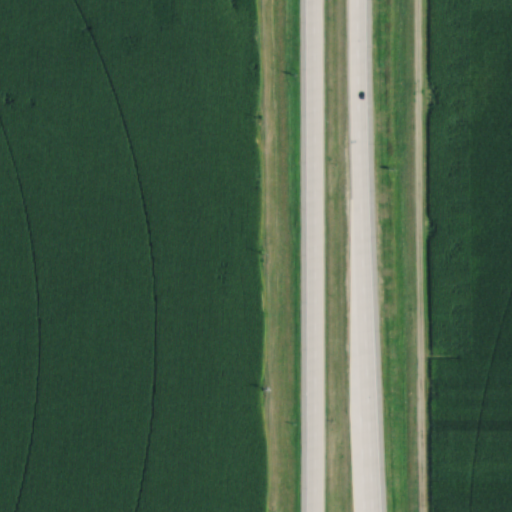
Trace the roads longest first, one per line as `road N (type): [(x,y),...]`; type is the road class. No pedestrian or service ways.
road 1 (trunk): [(365,511),(353,0)]
road 2 (trunk): [(310,0),(314,511)]
